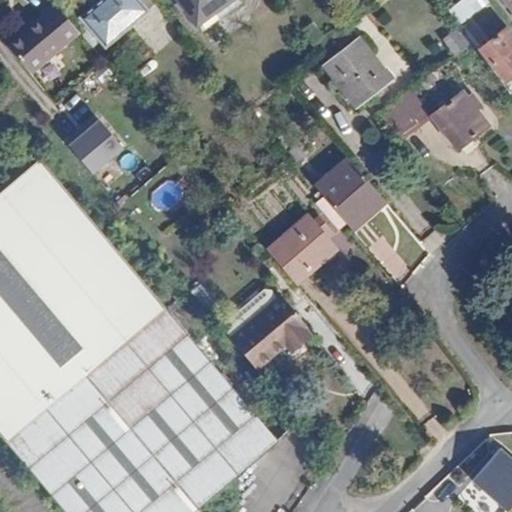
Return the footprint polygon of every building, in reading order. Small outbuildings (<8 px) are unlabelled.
[(100,0),(101,0),(70,26),(73,29),(80,37),(93,53),(102,47),(103,49),(145,13),(134,0),(100,0)] [(176,0),(195,25),(227,0),(176,0)] [(486,0),(459,0),(445,12),(457,27),(488,2),(486,0)] [(43,20),(10,51),(34,79),(68,48),(61,40),(73,29),(70,26),(53,7),(42,18),(43,20)] [(302,32),(311,44),(321,37),(311,24),(302,32)] [(479,48),(503,81),(511,73),(511,32),(507,26),(479,48)] [(61,40),(68,48),(80,37),(73,29),(61,40)] [(460,56),(470,44),(454,31),(444,43),(460,56)] [(356,38),(324,63),(355,107),(388,82),(356,38)] [(400,99),(379,115),(400,142),(430,121),(408,90),(399,97),(400,99)] [(461,92),(430,115),(455,148),(486,126),(475,110),(480,107),(472,96),(466,100),(461,92)] [(128,142),(101,117),(78,141),(105,166),(128,142)] [(0,434),(65,511),(206,511),(198,501),(204,497),(232,473),(243,463),(274,436),(60,185),(35,158),(5,183),(0,187),(0,434)] [(331,173),(368,216),(384,202),(347,159),(331,173)] [(320,194),(341,219),(351,230),(368,216),(331,173),(314,187),(320,194)] [(313,201),(334,224),(341,219),(320,194),(313,201)] [(267,253),(295,286),(337,250),(308,217),(267,253)] [(253,314),(230,334),(258,366),(286,342),(293,349),(311,332),(305,324),(306,322),(280,292),(276,295),(269,286),(263,286),(243,303),(253,314)] [(243,303),(220,322),(230,334),(253,314),(243,303)] [(511,495),(511,451),(490,478),(511,495)]
